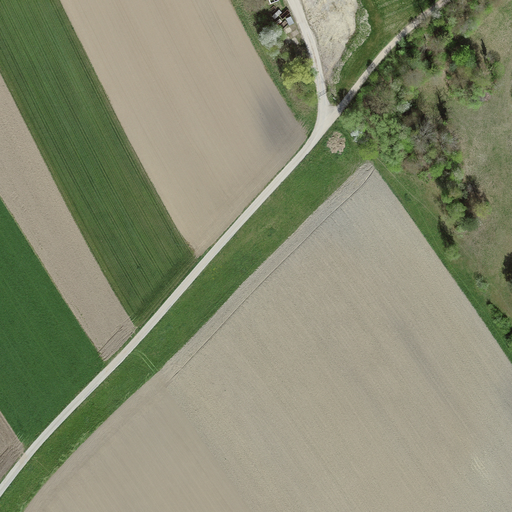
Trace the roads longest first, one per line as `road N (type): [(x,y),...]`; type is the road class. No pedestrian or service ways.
road 1 (unclassified): [(0,491),(331,115)]
road 2 (track): [(331,115),(386,51),(450,0)]
road 3 (track): [(331,115),(292,0)]
